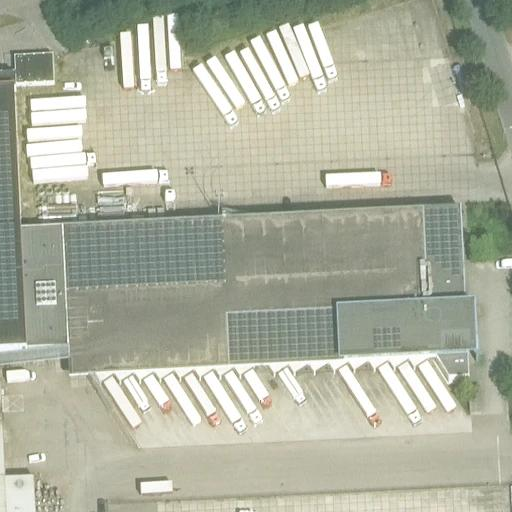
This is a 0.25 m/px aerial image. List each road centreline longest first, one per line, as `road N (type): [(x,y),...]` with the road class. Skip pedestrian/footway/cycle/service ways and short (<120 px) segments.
road 1 (unknown): [(511,168),(321,170),(56,144)]
road 2 (unknown): [(86,466),(511,454)]
road 3 (unknown): [(0,380),(52,393),(72,407),(81,426),(87,511)]
